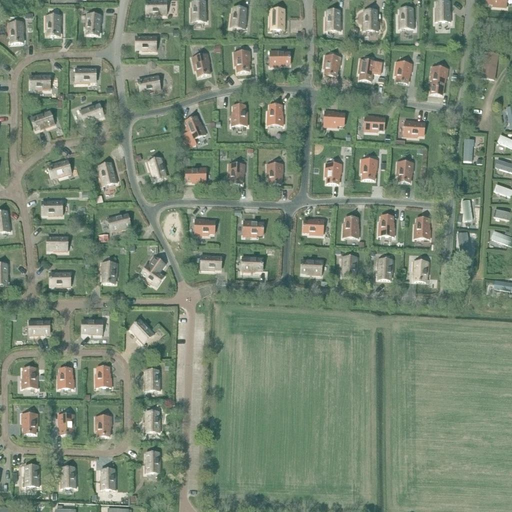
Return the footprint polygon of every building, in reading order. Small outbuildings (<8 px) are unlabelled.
[(486,0),(486,6),(492,7),(492,9),(506,10),(506,0),(486,0)] [(166,1),(157,1),(157,3),(146,3),(146,15),(153,15),(153,17),(166,17),(166,1)] [(193,10),(191,10),(191,24),(206,24),(206,15),(204,15),(204,4),(192,4),(193,10)] [(437,11),(435,11),(435,24),(448,24),(448,30),(458,30),(458,15),(448,15),(448,4),(437,4),(437,11)] [(231,16),(230,30),(245,31),(246,22),(244,22),(245,11),(234,10),(233,16),(231,16)] [(400,18),(398,18),(398,31),(414,31),(414,22),(412,22),(412,11),(400,11),(400,18)] [(270,19),(269,32),(285,33),(285,23),(283,23),(283,12),(272,12),(272,19),(270,19)] [(325,20),(325,33),(340,33),(340,24),(338,24),(339,13),(327,13),(327,20),(325,20)] [(364,20),(362,20),(362,33),(378,33),(378,24),(376,24),(376,13),(364,13),(364,20)] [(86,17),(85,30),(87,30),(87,37),(98,38),(99,27),(101,27),(101,18),(86,17)] [(45,18),(45,32),(47,32),(47,38),(59,38),(59,27),(61,27),(61,18),(45,18)] [(23,25),(8,26),(9,40),(11,39),(11,46),(23,45),(22,34),(24,34),(23,25)] [(156,37),(147,37),(147,39),(136,40),(136,51),(143,51),(143,53),(156,53),(156,37)] [(283,53),(269,53),(270,69),(279,69),(279,67),(290,67),(289,55),(283,55),(283,53)] [(249,54),(234,55),(235,68),(237,68),(237,75),(249,74),(248,63),(250,63),(249,54)] [(497,57),(485,56),(481,80),(493,82),(497,57)] [(207,57),(192,60),(195,73),(197,73),(198,79),(209,77),(207,66),(209,65),(207,57)] [(325,57),(323,71),(325,71),(324,78),(336,79),(337,68),(339,68),(340,59),(325,57)] [(360,62),(358,75),(360,76),(359,82),(371,84),(372,73),(374,73),(375,64),(360,62)] [(396,65),(394,78),(396,78),(396,85),(407,86),(408,75),(410,76),(411,67),(396,65)] [(432,69),(430,83),(432,83),(431,89),(430,96),(442,98),(443,91),(444,80),(446,80),(447,71),(432,69)] [(75,70),(76,86),(89,85),(89,83),(96,83),(95,72),(84,72),(84,70),(75,70)] [(41,79),(30,79),(30,91),(36,91),(36,93),(50,93),(50,77),(41,77),(41,79)] [(147,95),(160,92),(157,77),(148,79),(149,81),(138,83),(140,94),(147,93),(147,95)] [(92,107),(80,112),(85,127),(94,124),(93,122),(103,118),(99,107),(93,109),(92,107)] [(247,128),(247,114),(245,114),(245,108),(233,108),(234,119),(232,119),(232,128),(247,128)] [(267,114),(267,127),(283,128),(283,119),(281,119),(281,108),(270,108),(269,114),(267,114)] [(49,113),(36,117),(37,119),(31,121),(35,132),(45,128),(46,130),(54,127),(49,113)] [(324,113),(323,129),(337,130),(337,128),(343,128),(344,117),(333,116),(333,114),(324,113)] [(364,118),(363,134),(377,134),(377,132),(384,133),(384,121),(373,121),(373,119),(364,118)] [(188,134),(181,137),(187,151),(195,148),(193,142),(205,137),(202,128),(200,129),(196,119),(185,123),(188,129),(186,130),(188,134)] [(403,139),(417,140),(417,138),(423,138),(424,126),(413,126),(413,124),(404,123),(403,139)] [(511,143),(502,139),(499,144),(511,149),(511,143)] [(162,160),(147,165),(149,173),(151,173),(154,183),(165,180),(164,174),(165,173),(162,160)] [(58,180),(71,176),(67,161),(58,164),(59,166),(48,169),(51,180),(58,178),(58,180)] [(361,162),(360,175),(362,176),(362,182),(374,183),(374,172),(376,172),(377,163),(361,162)] [(511,167),(498,163),(495,170),(511,175),(511,167)] [(397,164),(396,178),(398,178),(398,185),(409,185),(410,174),(412,174),(413,165),(397,164)] [(98,176),(102,189),(117,185),(115,176),(113,176),(110,166),(99,169),(100,175),(98,176)] [(229,166),(228,180),(230,180),(230,186),(241,187),(242,176),(244,176),(244,167),(229,166)] [(326,166),(325,179),(327,180),(326,186),(338,187),(339,176),(341,176),(341,167),(326,166)] [(282,167),(267,167),(267,181),(269,181),(269,187),(281,187),(280,176),(282,176),(282,167)] [(206,170),(192,170),(192,172),(186,172),(186,184),(197,184),(197,186),(206,186),(206,170)] [(511,199),(511,192),(496,187),(494,193),(511,200),(511,199)] [(94,206),(103,204),(101,198),(92,200),(94,206)] [(62,202),(53,203),(53,205),(42,205),(42,216),(48,216),(48,218),(62,218),(62,202)] [(511,218),(497,213),(494,221),(509,225),(511,218)] [(0,234),(10,234),(9,225),(7,225),(6,214),(0,214),(0,234)] [(120,217),(107,220),(111,235),(120,233),(119,231),(130,228),(127,217),(121,219),(120,217)] [(379,225),(378,238),(394,239),(394,230),(392,230),(393,219),(381,218),(381,225),(379,225)] [(343,226),(342,240),(358,241),(359,232),(357,232),(357,221),(346,220),(345,226),(343,226)] [(303,223),(303,234),(309,235),(309,237),(322,237),(323,222),(314,221),(314,223),(303,223)] [(414,227),(414,241),(429,241),(430,232),(428,232),(428,221),(417,221),(416,227),(414,227)] [(195,222),(194,237),(208,238),(208,236),(214,236),(215,224),(204,224),(204,222),(195,222)] [(243,223),(243,239),(256,239),(256,237),(263,237),(263,226),(252,225),(252,223),(243,223)] [(511,239),(495,234),(493,240),(509,245),(511,239)] [(466,236),(457,235),(455,255),(464,256),(466,236)] [(58,241),(47,241),(47,252),(53,252),(53,254),(67,254),(67,239),(58,239),(58,241)] [(201,257),(200,273),(214,273),(214,271),(220,272),(221,260),(210,260),(210,258),(201,257)] [(148,266),(139,279),(150,287),(152,285),(157,289),(164,279),(158,275),(164,267),(153,259),(148,266)] [(242,259),(242,274),(251,275),(251,273),(262,273),(262,261),(256,261),(256,259),(242,259)] [(342,259),(341,269),(343,269),(343,280),(354,280),(355,274),(357,274),(357,260),(342,259)] [(301,263),(301,275),(312,275),(312,277),(321,278),(321,262),(308,262),(308,264),(301,263)] [(377,262),(377,271),(379,271),(378,282),(390,283),(390,276),(392,276),(393,263),(377,262)] [(413,264),(413,273),(415,273),(414,284),(425,285),(426,278),(428,278),(429,265),(413,264)] [(101,266),(101,275),(103,275),(102,286),(114,286),(114,280),(116,280),(117,266),(101,266)] [(8,267),(0,267),(0,287),(6,287),(6,276),(8,276),(8,267)] [(70,274),(61,274),(61,276),(50,277),(50,288),(56,288),(56,290),(70,290),(70,274)] [(42,322),(29,323),(29,338),(38,338),(38,336),(49,336),(49,324),(43,324),(42,322)] [(82,323),(82,335),(93,335),(93,337),(102,337),(102,322),(88,322),(88,324),(82,323)] [(139,323),(131,331),(138,339),(137,340),(143,347),(154,336),(145,326),(144,327),(139,323)] [(97,376),(95,377),(95,390),(111,390),(111,381),(109,381),(109,370),(97,370),(97,376)] [(24,382),(22,382),(22,391),(37,391),(37,377),(35,377),(35,371),(23,371),(24,382)] [(58,378),(58,391),(73,391),(73,382),(71,382),(71,371),(60,371),(60,378),(58,378)] [(146,384),(144,384),(144,393),(160,393),(160,380),(158,380),(158,373),(146,373),(146,384)] [(144,425),(144,434),(160,435),(160,421),(158,421),(158,414),(146,414),(146,425),(144,425)] [(37,416),(22,416),(22,426),(24,425),(24,436),(35,436),(35,430),(37,430),(37,416)] [(73,417),(58,417),(58,426),(60,426),(60,437),(72,437),(72,431),(74,431),(73,417)] [(111,419),(95,419),(96,433),(98,433),(98,439),(109,439),(109,428),(111,428),(111,419)] [(147,466),(145,466),(145,475),(160,475),(160,462),(158,462),(158,455),(146,455),(147,466)] [(26,480),(23,480),(24,489),(39,489),(39,475),(37,475),(37,469),(25,469),(26,480)] [(62,482),(60,482),(60,491),(76,490),(76,477),(74,477),(73,470),(62,471),(62,482)] [(100,483),(100,492),(115,492),(115,479),(113,479),(113,472),(102,472),(102,483),(100,483)]
